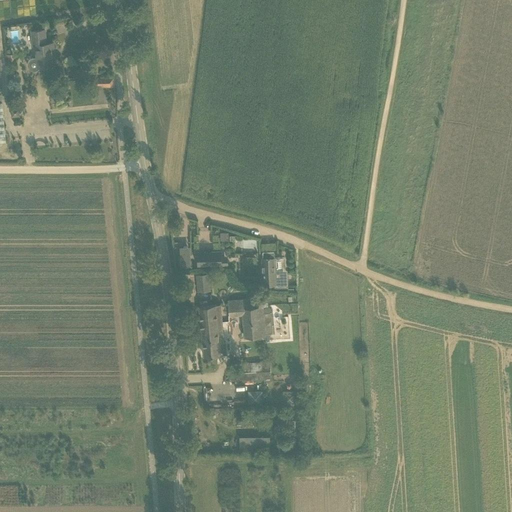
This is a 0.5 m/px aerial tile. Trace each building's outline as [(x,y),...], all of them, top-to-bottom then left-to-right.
[(36,57),(32,57),(32,58),(29,59),(28,62),(28,65),(29,68),(32,70),(35,70),(38,69),(40,66),(55,65),(54,56),(52,56),(52,50),(54,49),(53,43),(46,44),(45,30),(31,31),(32,45),(35,45),(36,57)] [(93,86),(104,86),(114,86),(114,78),(93,78),(93,86)] [(11,109),(11,117),(20,116),(19,108),(11,109)] [(177,266),(192,266),(192,246),(178,245),(177,266)] [(198,266),(221,265),(228,265),(228,256),(221,256),(220,251),(197,251),(198,266)] [(275,258),(274,258),(274,251),(263,252),(263,258),(262,258),(263,278),(261,278),(261,285),(275,284),(275,287),(288,286),(287,270),(275,271),(275,258)] [(210,282),(198,283),(199,292),(210,291),(210,282)] [(243,307),(242,299),(228,300),(229,311),(242,310),(244,337),(266,335),(265,321),(274,320),(272,305),(243,307)] [(222,322),(221,305),(199,306),(199,307),(200,307),(201,324),(222,322)] [(222,322),(201,324),(204,357),(221,355),(220,342),(224,342),(222,322)] [(231,382),(272,379),(270,361),(230,364),(231,382)] [(249,390),(249,405),(263,405),(263,390),(249,390)] [(296,402),(296,390),(285,390),(285,401),(296,402)] [(295,427),(285,427),(275,427),(275,439),(299,439),(299,427),(295,427)] [(262,453),(262,436),(240,437),(240,453),(262,453)]
